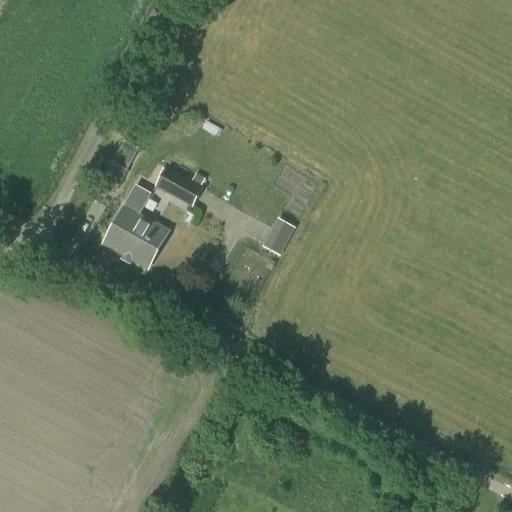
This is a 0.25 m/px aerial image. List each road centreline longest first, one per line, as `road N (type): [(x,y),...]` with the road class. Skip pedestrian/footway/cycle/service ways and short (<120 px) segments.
road 1 (unclassified): [(511,495),(0,229)]
road 2 (unknown): [(41,251),(172,0)]
